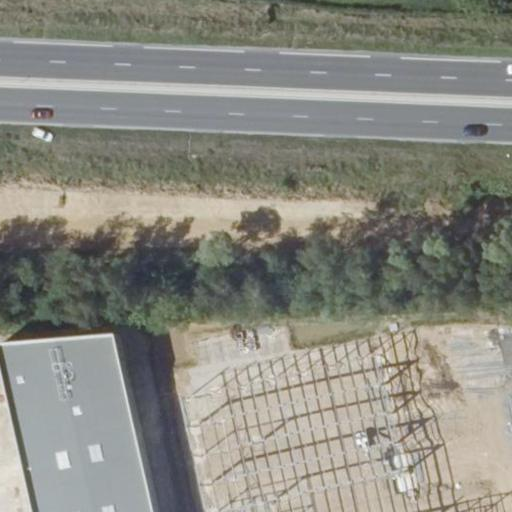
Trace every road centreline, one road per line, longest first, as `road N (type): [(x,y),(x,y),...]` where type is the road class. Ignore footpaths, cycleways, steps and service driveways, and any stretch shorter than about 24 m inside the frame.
road 1 (primary): [(0,102),(511,126)]
road 2 (primary): [(511,81),(0,61)]
